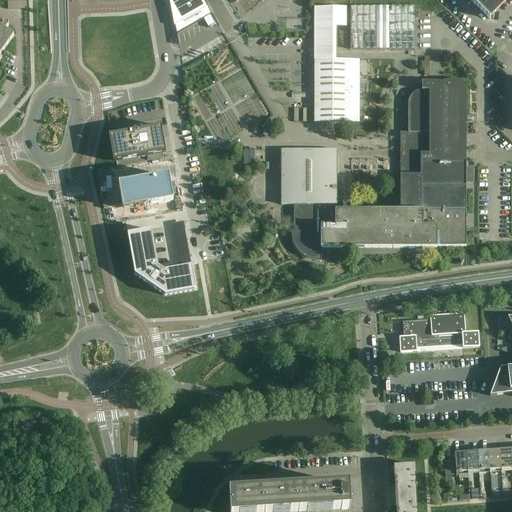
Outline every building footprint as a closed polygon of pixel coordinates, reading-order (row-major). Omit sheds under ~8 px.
[(203,0),(170,0),(176,35),(203,20),(208,29),(217,24),(203,0)] [(469,0),(489,20),(490,19),(489,18),(506,0),(469,0)] [(350,50),(415,50),(415,7),(350,7),(350,50)] [(359,123),(359,61),(332,61),(332,24),(346,24),(346,8),(314,8),(314,123),(339,123),(359,123)] [(0,55),(14,36),(5,30),(6,29),(7,28),(8,27),(8,26),(8,25),(8,24),(7,23),(6,23),(5,23),(4,23),(3,24),(2,25),(2,26),(1,28),(0,26),(0,55)] [(321,262),(321,260),(321,249),(437,249),(437,247),(466,247),(466,232),(466,214),(466,189),(466,135),(466,82),(440,82),(422,82),(422,91),(418,91),(415,93),(412,95),(409,98),(408,101),(408,105),(408,133),(400,133),(400,211),(335,211),(335,205),(336,205),(336,151),(281,151),(281,205),(294,205),(294,232),(291,232),(292,237),(293,241),(294,245),(296,249),(299,253),(303,256),(306,259),(311,260),(316,262),(321,262)] [(302,105),(290,105),(290,117),(302,117),(302,105)] [(161,127),(109,137),(113,163),(166,153),(161,127)] [(244,153),(244,165),(254,166),(254,153),(244,153)] [(170,176),(117,185),(121,211),(174,202),(170,176)] [(151,230),(127,235),(134,275),(165,296),(196,290),(192,266),(165,271),(165,272),(157,266),(151,230)] [(403,338),(399,338),(400,353),(401,353),(417,352),(416,348),(462,345),(462,349),(479,348),(478,333),(465,334),(464,314),(430,316),(430,320),(402,322),(403,338)] [(511,327),(511,367),(500,369),(490,397),(511,394),(511,317),(507,318),(511,327)] [(510,450),(499,451),(500,469),(511,468),(510,450)] [(499,451),(488,452),(489,470),(500,469),(499,451)] [(488,452),(477,453),(478,471),(489,470),(488,452)] [(456,472),(467,471),(466,453),(454,454),(456,472)] [(477,453),(466,453),(467,471),(478,471),(477,453)] [(452,462),(445,462),(446,476),(453,475),(452,462)] [(414,466),(394,467),(395,483),(415,482),(414,466)] [(395,483),(396,499),(416,498),(415,482),(395,483)] [(311,511),(350,510),(348,485),(229,492),(230,511),(311,511)] [(396,499),(396,511),(417,511),(416,498),(396,499)]
